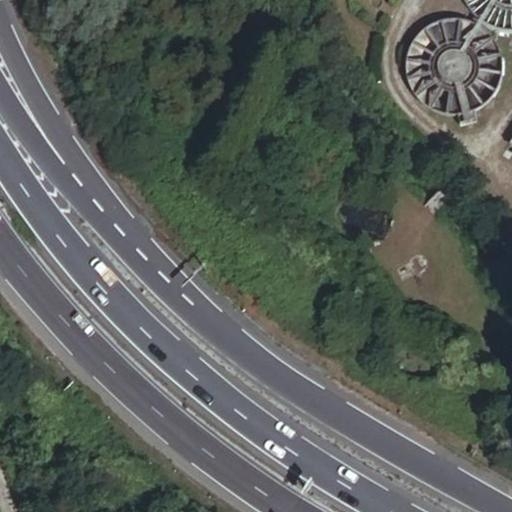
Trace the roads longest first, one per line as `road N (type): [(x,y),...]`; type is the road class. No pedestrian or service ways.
road 1 (trunk): [(395,511),(325,475),(222,401),(134,322),(0,154)]
road 2 (trunk): [(0,235),(102,359),(206,451),(294,511)]
road 3 (trunk): [(511,511),(335,411),(177,294)]
road 4 (trunk): [(177,294),(34,100),(0,23)]
road 5 (trunk): [(177,294),(86,208),(0,92)]
